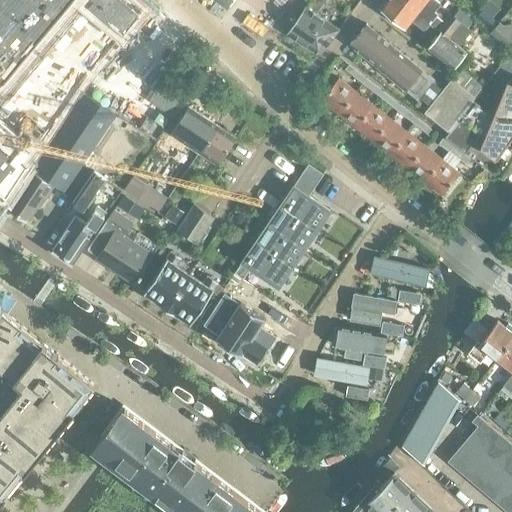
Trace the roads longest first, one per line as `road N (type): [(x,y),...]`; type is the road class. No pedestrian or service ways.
road 1 (residential): [(272,494),(0,294)]
road 2 (residential): [(280,413),(0,230)]
road 3 (residential): [(293,379),(405,204)]
road 4 (residential): [(287,107),(175,0)]
road 5 (residential): [(405,204),(287,107)]
road 6 (residential): [(511,290),(405,204)]
road 7 (residential): [(371,0),(287,107)]
